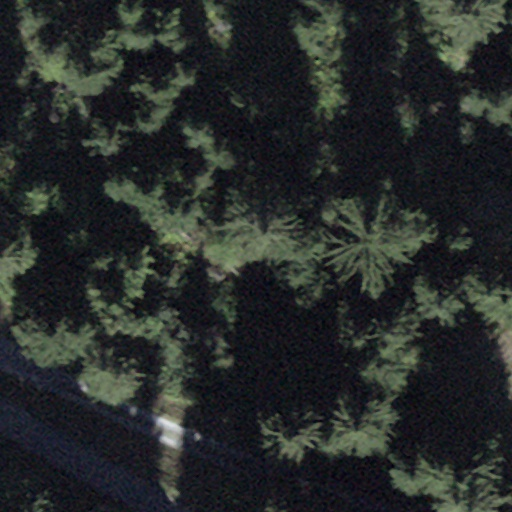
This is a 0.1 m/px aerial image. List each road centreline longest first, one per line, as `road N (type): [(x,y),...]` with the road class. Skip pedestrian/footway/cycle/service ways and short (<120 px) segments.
road 1 (track): [(0,348),(263,467),(405,511)]
road 2 (track): [(0,414),(164,511)]
